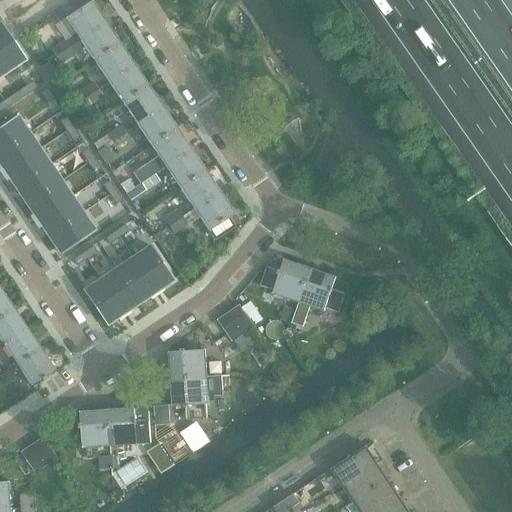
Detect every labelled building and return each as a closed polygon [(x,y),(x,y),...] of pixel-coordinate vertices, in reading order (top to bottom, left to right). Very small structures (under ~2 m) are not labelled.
[(90,2),(65,19),(80,40),(105,23),(90,2)] [(105,23),(80,40),(94,61),(119,44),(105,23)] [(0,25),(0,77),(24,61),(8,37),(0,25)] [(64,40),(50,50),(55,57),(69,47),(64,40)] [(119,44),(94,61),(108,83),(133,66),(119,44)] [(69,47),(55,57),(60,64),(74,55),(69,47)] [(48,62),(41,67),(50,81),(57,76),(48,62)] [(133,66),(108,83),(122,104),(148,87),(133,66)] [(33,82),(23,88),(27,95),(37,88),(33,82)] [(93,83),(79,92),(83,99),(97,90),(93,83)] [(148,87),(122,104),(137,125),(162,108),(148,87)] [(23,88),(13,95),(18,101),(27,95),(23,88)] [(47,89),(40,93),(47,103),(53,99),(47,89)] [(97,90),(83,99),(88,106),(102,97),(97,90)] [(13,95),(3,101),(8,108),(18,101),(13,95)] [(162,108),(137,125),(151,146),(176,129),(162,108)] [(18,117),(0,128),(0,153),(29,134),(18,117)] [(66,118),(60,122),(66,132),(73,127),(66,118)] [(121,125),(107,135),(112,142),(126,132),(121,125)] [(73,127),(66,132),(73,142),(79,137),(73,127)] [(158,157),(133,174),(135,177),(140,184),(154,175),(165,167),(190,151),(176,129),(151,146),(158,157)] [(29,134),(0,153),(0,166),(4,174),(40,150),(29,134)] [(105,147),(97,152),(107,166),(114,160),(105,147)] [(88,149),(81,154),(87,164),(94,159),(88,149)] [(40,150),(4,174),(15,189),(50,166),(40,150)] [(190,151),(165,167),(180,189),(205,172),(190,151)] [(94,159),(87,164),(94,174),(101,169),(94,159)] [(50,166),(15,189),(26,205),(61,182),(50,166)] [(205,172),(180,189),(194,210),(219,193),(205,172)] [(154,175),(140,184),(145,191),(159,182),(154,175)] [(128,179),(119,185),(125,194),(134,188),(128,179)] [(109,181),(102,186),(109,196),(116,191),(109,181)] [(61,182),(26,205),(37,221),(72,198),(61,182)] [(116,191),(109,196),(115,205),(122,201),(116,191)] [(219,193),(194,210),(208,231),(209,231),(214,240),(233,227),(227,219),(233,215),(219,193)] [(72,198),(37,221),(47,237),(82,214),(72,198)] [(178,210),(164,219),(169,227),(183,217),(178,210)] [(82,214),(47,237),(59,254),(94,230),(82,214)] [(183,217),(169,227),(174,234),(188,224),(183,217)] [(124,225),(114,232),(119,238),(129,232),(124,225)] [(114,232),(105,239),(109,245),(119,238),(114,232)] [(149,246),(132,258),(155,293),(172,281),(149,246)] [(92,247),(83,253),(87,260),(97,253),(92,247)] [(83,253),(73,260),(78,266),(87,260),(83,253)] [(132,258),(116,268),(139,303),(155,293),(132,258)] [(269,267),(261,287),(274,292),(273,294),(300,303),(311,269),(300,266),(285,260),(281,272),(280,271),(269,267)] [(116,268),(100,279),(124,314),(139,303),(116,268)] [(296,313),(292,324),(304,328),(311,307),(325,312),(326,309),(339,314),(346,294),(334,290),(333,289),(337,278),(312,270),(311,269),(300,303),(296,313)] [(100,279),(83,290),(107,326),(124,314),(100,279)] [(0,291),(0,317),(12,309),(0,291)] [(230,313),(229,313),(244,335),(244,334),(254,327),(254,328),(255,327),(240,306),(240,307),(230,313)] [(12,309),(0,317),(0,340),(3,345),(26,330),(12,309)] [(285,309),(281,320),(291,324),(292,324),(296,313),(285,309)] [(229,314),(219,321),(219,320),(218,321),(233,342),(233,341),(243,334),(243,335),(244,335),(229,313),(229,314)] [(26,330),(3,345),(17,365),(40,350),(26,330)] [(41,381),(44,378),(44,377),(53,371),(40,350),(17,365),(31,386),(40,379),(41,381)] [(182,352),(170,353),(171,369),(172,380),(208,378),(206,350),(186,352),(186,350),(182,350),(182,352)] [(208,378),(172,380),(172,381),(173,391),(174,407),(186,407),(186,408),(187,420),(208,419),(207,405),(210,405),(209,393),(224,392),(222,377),(208,378)] [(171,426),(169,406),(155,407),(156,427),(171,426)] [(109,411),(108,411),(111,447),(138,445),(152,444),(150,423),(138,423),(138,421),(136,421),(136,410),(120,411),(109,411)] [(82,425),(80,425),(81,429),(82,429),(83,448),(111,447),(108,411),(97,412),(81,413),(82,425)] [(33,446),(48,467),(48,466),(58,459),(58,460),(59,459),(44,438),(44,439),(41,441),(34,446),(34,445),(33,446)] [(23,453),(22,453),(23,454),(31,466),(34,470),(37,474),(37,473),(47,467),(48,467),(33,446),(30,448),(23,453)] [(367,447),(332,470),(343,487),(378,464),(367,447)] [(23,454),(15,460),(26,476),(34,470),(31,466),(23,454)] [(111,457),(112,469),(124,468),(123,456),(111,457)] [(111,457),(99,458),(100,470),(112,469),(111,457)] [(378,464),(343,487),(353,503),(389,480),(378,464)] [(389,480),(353,503),(359,511),(374,511),(399,496),(389,480)] [(0,510),(12,509),(10,482),(0,482),(0,510)] [(284,501),(290,510),(300,504),(294,495),(284,501)] [(33,496),(21,497),(22,509),(34,508),(33,496)] [(399,496),(374,511),(409,511),(410,511),(399,496)] [(284,501),(274,508),(277,511),(287,511),(290,510),(284,501)]
